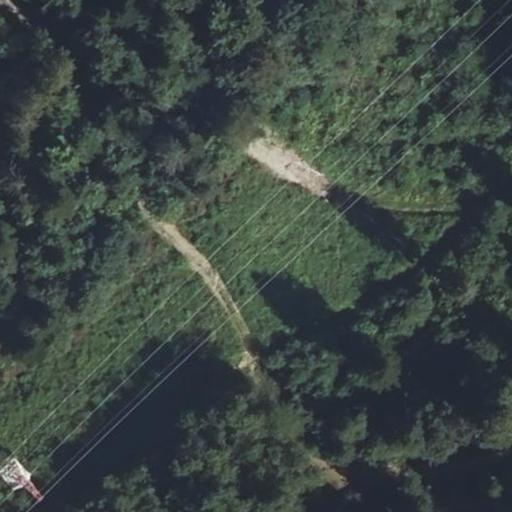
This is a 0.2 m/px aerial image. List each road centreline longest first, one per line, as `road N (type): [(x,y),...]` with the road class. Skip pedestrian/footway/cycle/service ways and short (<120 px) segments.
road 1 (track): [(411,506),(341,489),(274,416),(229,313),(158,232),(115,148),(36,36),(0,0)]
road 2 (track): [(511,169),(411,262),(330,316),(132,405),(23,511)]
